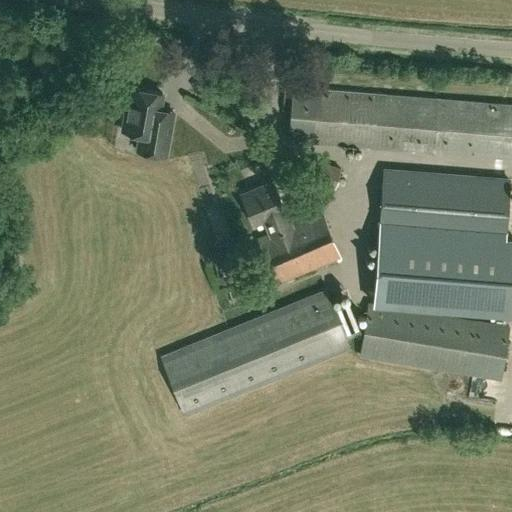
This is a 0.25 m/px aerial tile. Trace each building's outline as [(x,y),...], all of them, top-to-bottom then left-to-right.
[(126,103),(121,130),(139,133),(136,150),(165,155),(173,112),(159,109),(162,93),(132,87),(129,104),(126,103)] [(288,139),(312,141),(511,156),(511,104),(292,88),(288,139)] [(307,179),(334,188),(340,166),(312,158),(307,179)] [(373,303),(511,314),(511,310),(511,240),(504,240),(509,179),(384,169),(373,303)] [(277,282),(340,254),(320,210),(290,224),(283,210),(284,209),(271,181),(240,195),(253,223),(264,218),(270,232),(257,238),(277,282)] [(348,347),(325,289),(160,356),(183,414),(348,347)] [(360,353),(468,371),(500,376),(508,325),(373,303),(369,302),(360,353)]
